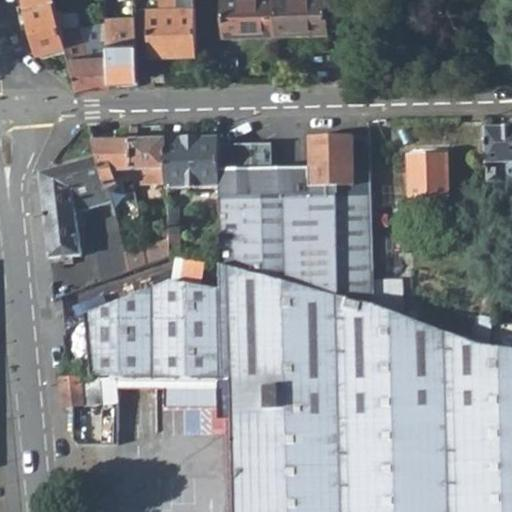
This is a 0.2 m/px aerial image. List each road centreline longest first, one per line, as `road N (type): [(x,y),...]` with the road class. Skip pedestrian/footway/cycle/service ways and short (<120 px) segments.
road 1 (residential): [(511,93),(0,111)]
road 2 (residential): [(39,511),(0,111)]
